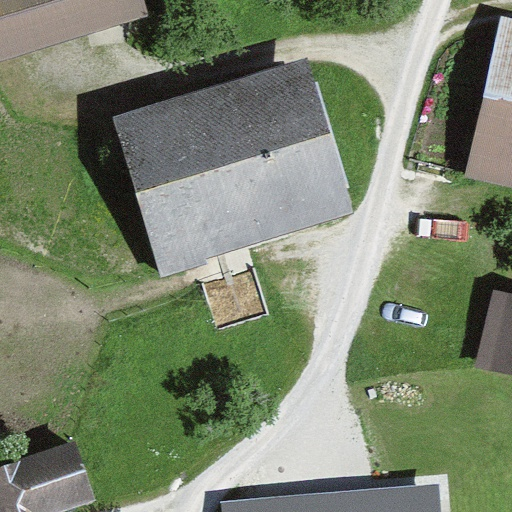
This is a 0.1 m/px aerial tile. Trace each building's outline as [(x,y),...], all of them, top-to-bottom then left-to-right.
[(0,0),(0,22),(73,0),(0,0)] [(511,52),(496,49),(472,149),(511,158),(511,52)] [(117,128),(161,272),(198,261),(190,236),(279,208),(281,215),(333,199),(318,151),(327,148),(307,83),(237,105),(233,93),(117,128)] [(511,369),(511,314),(504,312),(491,364),(511,369)] [(36,511),(51,511),(92,499),(74,446),(0,473),(0,505),(2,511),(10,511),(34,504),(36,511)] [(438,511),(436,485),(222,504),(222,511),(438,511)]
